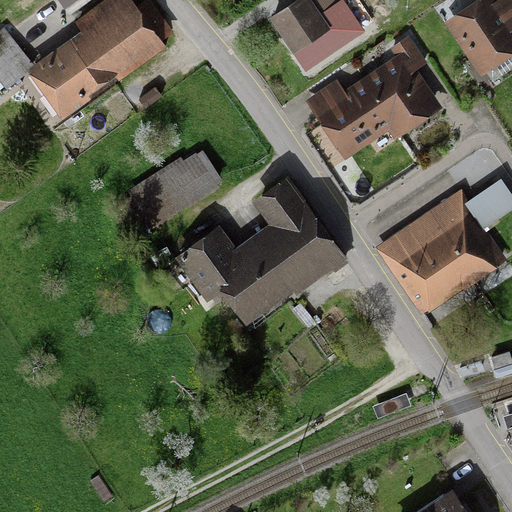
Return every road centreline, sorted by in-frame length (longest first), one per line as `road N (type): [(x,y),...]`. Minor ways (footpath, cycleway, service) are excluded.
road 1 (residential): [(511,481),(297,155),(174,0)]
road 2 (track): [(157,511),(429,357)]
